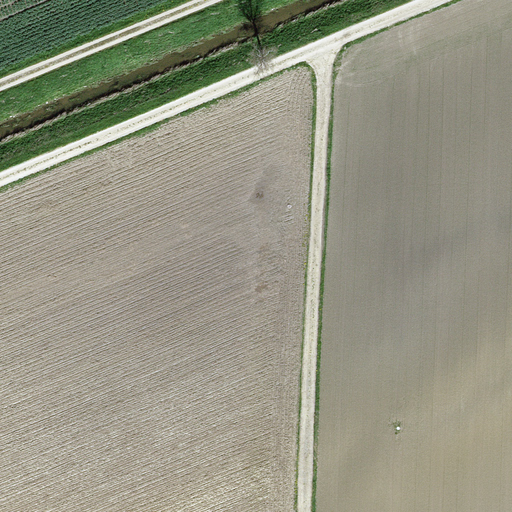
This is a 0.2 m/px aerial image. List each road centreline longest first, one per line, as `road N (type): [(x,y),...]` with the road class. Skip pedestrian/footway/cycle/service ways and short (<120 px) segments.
road 1 (track): [(440,0),(0,182)]
road 2 (track): [(326,47),(306,511)]
road 3 (track): [(0,84),(203,0)]
